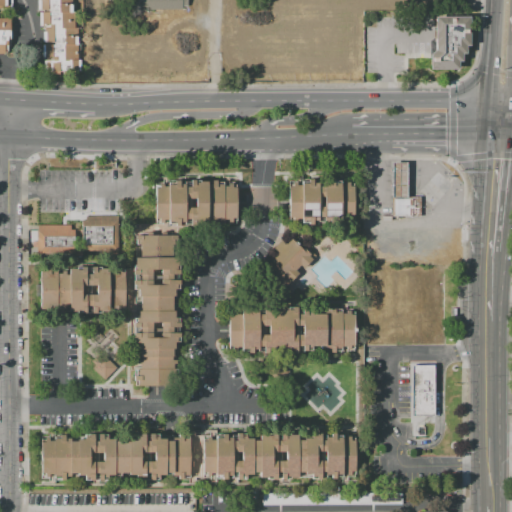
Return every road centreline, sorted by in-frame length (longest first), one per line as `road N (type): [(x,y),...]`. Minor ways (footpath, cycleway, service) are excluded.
road 1 (primary): [(511,104),(87,103)]
road 2 (residential): [(9,102),(13,511)]
road 3 (primary): [(7,141),(344,142)]
road 4 (secondary): [(488,322),(489,503)]
road 5 (primary): [(98,142),(153,118),(241,115),(255,102)]
